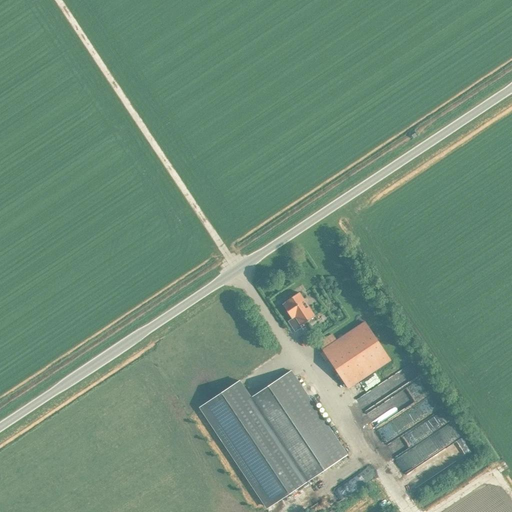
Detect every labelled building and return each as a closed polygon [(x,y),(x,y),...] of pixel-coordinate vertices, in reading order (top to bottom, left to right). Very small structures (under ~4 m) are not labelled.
[(301,326),(314,317),(298,293),(285,302),(285,303),(282,305),(291,319),(294,317),(301,326)] [(347,388),(389,360),(363,322),(337,339),(332,333),(317,342),(347,388)] [(412,374),(404,359),(385,370),(392,384),(399,380),(407,395),(420,388),(412,374)] [(250,398),(244,402),(299,486),(346,455),(291,371),(250,398)] [(268,507),(299,486),(244,402),(250,398),(239,381),(201,407),(268,507)] [(379,435),(385,429),(378,421),(373,426),(376,430),(375,431),(379,435)]
